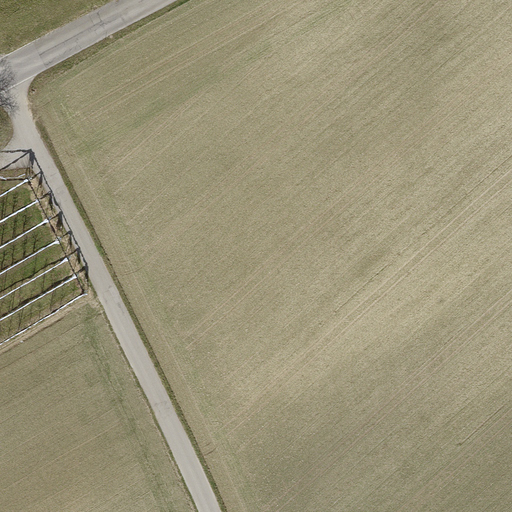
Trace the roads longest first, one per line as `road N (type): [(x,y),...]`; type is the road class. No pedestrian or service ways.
road 1 (track): [(37,155),(214,511)]
road 2 (tertiary): [(0,75),(142,0)]
road 3 (track): [(0,162),(37,155),(0,72)]
